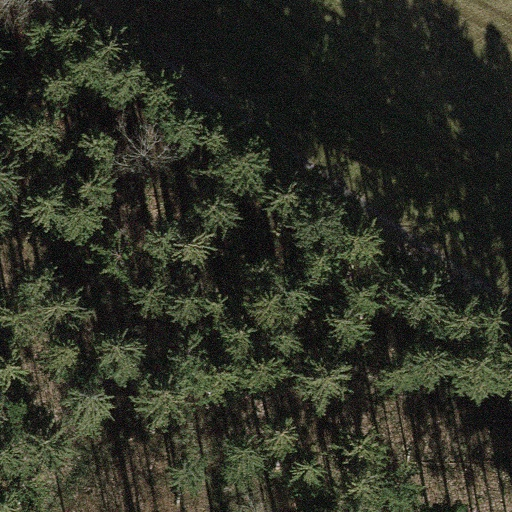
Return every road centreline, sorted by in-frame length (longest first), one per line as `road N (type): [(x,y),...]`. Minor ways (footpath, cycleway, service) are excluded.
road 1 (track): [(511,322),(53,0)]
road 2 (track): [(0,100),(240,511)]
